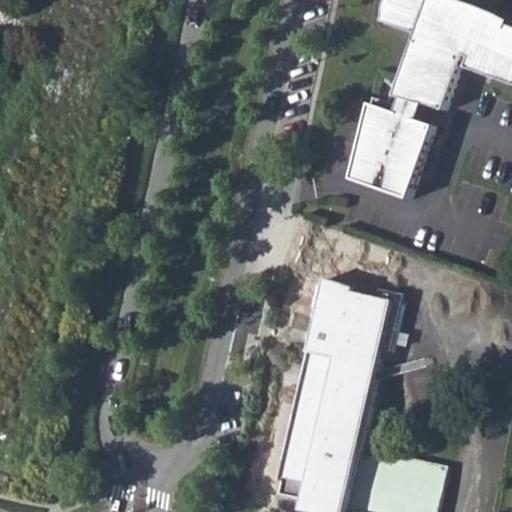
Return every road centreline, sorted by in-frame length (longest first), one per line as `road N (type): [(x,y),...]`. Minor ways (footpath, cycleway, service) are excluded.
road 1 (residential): [(168,462),(199,432),(293,0)]
road 2 (residential): [(199,0),(108,418),(129,457)]
